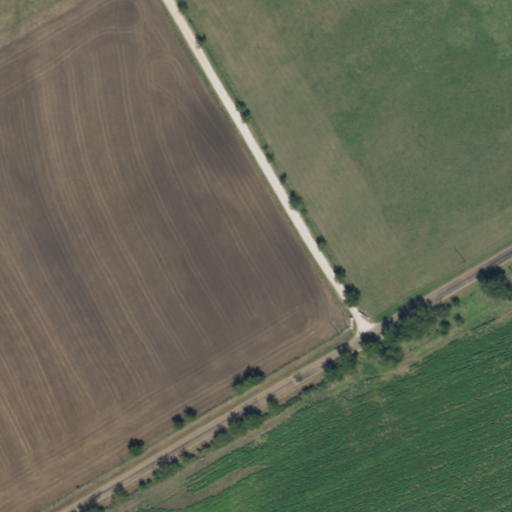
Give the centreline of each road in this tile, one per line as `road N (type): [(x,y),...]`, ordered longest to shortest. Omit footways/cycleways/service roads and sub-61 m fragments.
road 1 (residential): [(39,511),(511,237)]
road 2 (residential): [(511,125),(361,0)]
